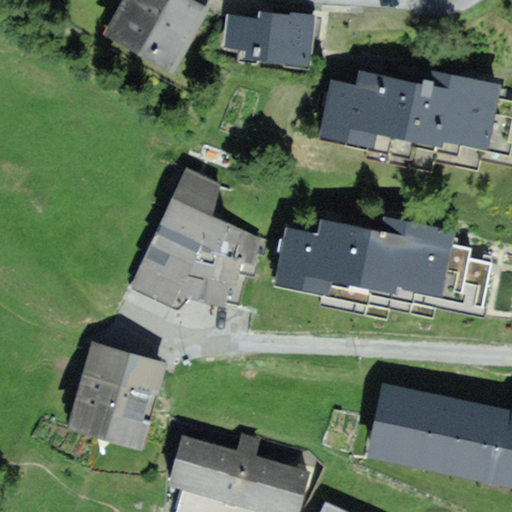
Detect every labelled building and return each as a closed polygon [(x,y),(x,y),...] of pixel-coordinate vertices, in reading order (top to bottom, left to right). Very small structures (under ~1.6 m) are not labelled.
[(130,0),(110,39),(180,75),(213,12),(189,0),(130,0)] [(264,21),(231,18),(227,61),(317,69),(322,19),(264,14),(264,21)] [(339,83),(330,138),(361,143),(363,130),(499,153),(511,86),(431,73),(429,84),(368,73),(366,88),(339,83)] [(189,173),(135,288),(177,307),(230,192),(189,173)] [(292,230),(281,287),(315,294),(318,276),(451,301),(463,234),(392,221),(389,235),(329,224),(327,237),(292,230)] [(171,368),(97,347),(74,432),(148,452),(171,368)] [(511,490),(511,412),(386,387),(371,462),(511,490)] [(301,511),(313,475),(187,438),(173,485),(265,511),(301,511)]
